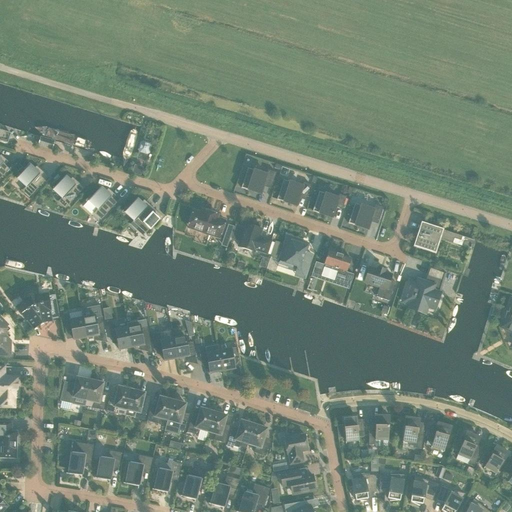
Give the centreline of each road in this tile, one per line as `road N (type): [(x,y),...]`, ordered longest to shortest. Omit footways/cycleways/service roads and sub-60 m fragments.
road 1 (residential): [(325,409),(297,415),(56,350),(42,361),(40,382)]
road 2 (residential): [(179,182),(384,252),(399,243),(413,196)]
road 3 (residential): [(4,54),(203,51),(233,59)]
road 4 (residential): [(152,511),(45,492),(38,474),(40,382)]
road 5 (residential): [(233,59),(428,132)]
road 6 (unclassified): [(413,196),(219,134)]
road 7 (residential): [(511,437),(449,408),(405,400),(325,409)]
road 8 (residential): [(18,146),(169,192),(179,182)]
